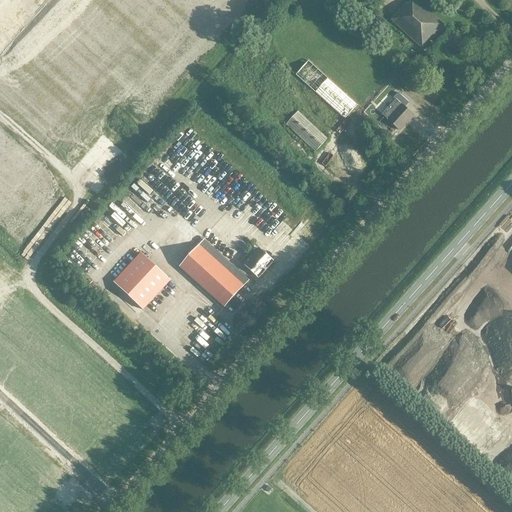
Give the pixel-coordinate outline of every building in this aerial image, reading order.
[(373,36),(392,15),(375,0),(364,0),(351,15),(373,36)] [(422,49),(444,26),(415,0),(412,0),(408,5),(406,4),(391,20),(422,49)] [(252,67),(265,51),(261,48),(247,64),(252,67)] [(358,106),(330,80),(309,62),(296,76),(345,120),(358,106)] [(400,105),(387,120),(400,131),(413,116),(405,108),(409,104),(398,94),(393,99),(400,105)] [(316,153),(328,139),(299,112),(287,125),(316,153)] [(354,142),(365,131),(353,121),(343,132),(354,142)] [(363,181),(373,169),(357,155),(360,152),(350,143),(327,168),(341,181),(351,170),(363,181)] [(239,272),(205,241),(204,240),(204,239),(189,224),(185,228),(202,244),(180,268),(225,308),(249,281),(244,276),(249,271),(259,279),(274,263),(259,249),(252,256),(250,254),(241,263),(244,266),(239,272)] [(144,311),(171,281),(142,254),(114,283),(144,311)] [(194,307),(191,309),(200,318),(202,316),(194,307)]
